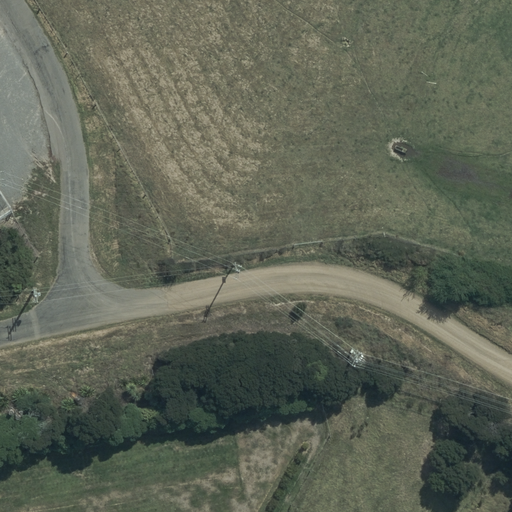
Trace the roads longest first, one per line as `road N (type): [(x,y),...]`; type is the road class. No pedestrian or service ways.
road 1 (unclassified): [(79,313),(322,277),(390,295),(511,369)]
road 2 (residential): [(79,313),(68,123),(48,62),(11,0)]
